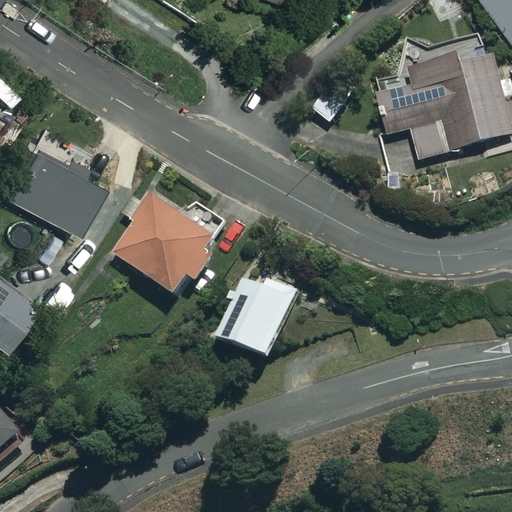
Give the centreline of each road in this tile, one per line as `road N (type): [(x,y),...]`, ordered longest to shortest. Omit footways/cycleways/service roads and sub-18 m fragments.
road 1 (residential): [(0,23),(125,105),(360,235),(428,255),(474,254),(511,242)]
road 2 (residential): [(72,511),(136,472),(251,422),(428,369),(511,355)]
